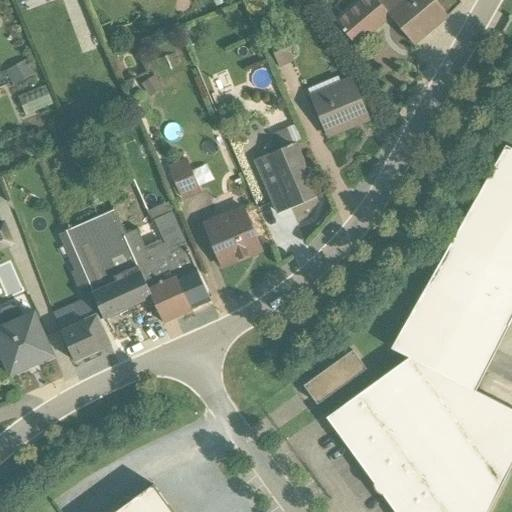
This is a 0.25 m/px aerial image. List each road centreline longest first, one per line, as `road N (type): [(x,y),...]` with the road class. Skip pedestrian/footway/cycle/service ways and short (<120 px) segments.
road 1 (residential): [(487,0),(331,262),(269,311),(178,351)]
road 2 (residential): [(178,351),(0,449)]
road 3 (unclassified): [(178,351),(298,511)]
